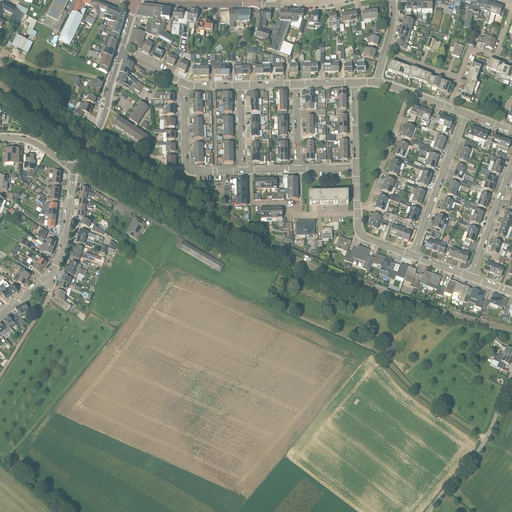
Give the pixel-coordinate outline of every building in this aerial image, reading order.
[(53,0),(53,2),(51,1),(51,2),(51,3),(50,5),(51,6),(42,24),(59,32),(68,14),(64,12),(64,11),(66,7),(69,2),(67,1),(65,0),(53,0)] [(66,7),(69,8),(67,12),(64,11),(64,12),(68,14),(70,15),(75,6),(77,0),(66,0),(67,1),(69,2),(66,7)] [(77,0),(75,6),(83,9),(85,5),(83,4),(84,0),(77,0)] [(93,9),(96,3),(89,0),(84,0),(83,4),(85,5),(93,9)] [(453,11),(454,0),(444,0),(444,6),(444,9),(447,9),(447,6),(449,7),(448,10),(453,11)] [(459,11),(461,0),(454,0),(453,11),(456,11),(455,14),(458,15),(459,11)] [(474,8),(477,0),(475,0),(461,0),(459,11),(464,12),(465,4),(470,5),(467,19),(471,20),(472,16),(474,8)] [(474,8),(472,16),(477,17),(477,19),(482,20),(483,17),(484,12),(486,2),(477,0),(474,8)] [(487,25),(493,4),(486,2),(484,12),(487,13),(484,25),(485,25),(484,28),(486,29),(486,28),(487,25)] [(32,18),(26,15),(15,10),(15,11),(1,3),(0,5),(0,17),(4,11),(12,15),(13,14),(30,24),(32,18)] [(86,22),(92,26),(98,15),(97,15),(100,10),(104,11),(106,7),(96,3),(93,9),(92,11),(86,22)] [(487,25),(490,26),(492,26),(495,15),(503,18),(505,11),(501,9),(502,8),(493,4),(487,25)] [(28,10),(18,5),(15,10),(26,15),(28,10)] [(92,11),(90,9),(88,12),(83,9),(75,6),(70,15),(61,35),(59,41),(71,47),(74,42),(86,22),(85,22),(92,11)] [(163,9),(156,8),(141,6),(140,8),(136,17),(148,18),(146,33),(151,35),(150,35),(154,37),(157,38),(161,20),(163,9)] [(118,18),(120,12),(109,8),(106,7),(104,11),(107,12),(106,15),(105,15),(103,19),(105,20),(105,19),(111,22),(113,23),(114,18),(115,19),(117,18),(118,18)] [(169,20),(171,10),(163,9),(161,20),(164,20),(164,19),(169,20)] [(182,21),(183,12),(179,12),(179,10),(174,10),(171,35),(172,36),(181,37),(183,37),(183,34),(185,25),(181,24),(181,21),(182,21)] [(378,19),(376,10),(370,11),(370,13),(371,20),(371,22),(378,21),(378,19)] [(195,26),(196,22),(198,15),(198,12),(188,11),(187,22),(187,25),(188,25),(188,29),(194,30),(195,26)] [(239,21),(239,26),(235,29),(235,32),(240,29),(240,28),(244,28),(244,22),(243,19),(244,19),(244,16),(243,16),(243,11),(237,12),(238,17),(239,17),(239,21)] [(280,11),(280,22),(291,22),(294,12),(280,11)] [(371,20),(370,13),(370,11),(363,12),(364,21),(371,20)] [(117,23),(123,25),(126,14),(120,12),(118,18),(117,18),(115,19),(114,18),(113,23),(116,24),(116,22),(117,23)] [(216,14),(215,24),(220,24),(229,24),(230,33),(235,32),(235,29),(234,22),(239,21),(239,17),(238,17),(237,12),(219,12),(219,14),(216,14)] [(290,23),(289,25),(299,29),(304,15),(304,12),(294,12),(291,22),(290,23)] [(357,21),(357,18),(356,12),(349,13),(350,22),(351,27),(354,26),(353,21),(357,21)] [(270,21),(270,13),(262,13),(262,20),(261,30),(264,31),(265,28),(266,28),(267,21),(270,21)] [(318,21),(318,13),(312,13),(312,15),(309,15),(309,23),(308,23),(308,28),(314,28),(314,26),(322,26),(322,21),(318,21)] [(342,23),(350,22),(349,13),(341,14),(342,23)] [(284,34),(287,34),(289,25),(291,22),(280,22),(280,17),(277,17),(277,22),(267,49),(277,52),(284,34)] [(261,30),(262,20),(256,19),(255,30),(258,30),(263,32),(261,38),(268,40),(270,33),(265,32),(265,31),(264,31),(261,30)] [(166,21),(164,20),(161,20),(157,38),(158,39),(167,44),(170,46),(173,41),(169,38),(170,37),(164,33),(163,35),(164,31),(165,32),(165,29),(164,29),(166,21)] [(116,24),(113,23),(111,22),(109,26),(113,27),(111,33),(119,36),(122,26),(116,24)] [(200,23),(196,22),(195,26),(198,27),(197,33),(200,34),(200,32),(204,32),(205,23),(200,23)] [(303,34),(306,24),(301,22),(298,32),(303,34)] [(204,32),(212,33),(212,30),(215,30),(215,24),(213,24),(205,23),(204,32)] [(33,30),(30,29),(29,28),(26,33),(30,35),(28,40),(33,42),(35,43),(37,38),(35,37),(37,33),(33,30)] [(140,49),(143,40),(145,33),(134,30),(133,34),(131,41),(132,41),(130,46),(135,47),(140,49)] [(255,36),(261,38),(263,32),(258,30),(255,30),(254,34),(256,34),(255,36)] [(111,33),(108,32),(106,38),(107,38),(117,43),(119,36),(111,33)] [(184,53),(187,34),(183,34),(183,37),(181,37),(179,50),(180,50),(183,52),(184,53)] [(492,49),(496,40),(489,38),(490,36),(484,34),(483,38),(482,44),(486,45),(486,47),(492,49)] [(33,42),(28,40),(17,35),(13,43),(12,46),(28,54),(33,43),(33,42)] [(158,39),(157,38),(154,37),(151,44),(147,42),(143,40),(140,49),(143,50),(142,52),(148,55),(150,51),(152,52),(158,39)] [(377,46),(379,39),(371,37),(370,41),(369,41),(368,44),(377,46)] [(473,46),(475,39),(471,39),(471,38),(466,37),(465,44),(473,46)] [(117,43),(107,38),(105,44),(116,47),(117,43)] [(437,52),(438,52),(441,44),(434,41),(435,40),(430,38),(426,48),(431,50),(431,49),(437,52)] [(290,56),(294,44),(284,40),(280,53),(290,56)] [(459,58),(463,47),(456,44),(452,55),(459,58)] [(112,58),(114,52),(102,48),(100,54),(112,58)] [(373,59),(375,52),(366,49),(365,53),(367,54),(366,57),(373,59)] [(153,57),(160,60),(161,57),(162,57),(164,53),(156,50),(153,57)] [(87,56),(97,59),(97,58),(102,60),(100,67),(109,70),(112,58),(100,54),(92,52),(91,52),(90,51),(89,51),(87,56)] [(173,67),(178,57),(177,56),(171,53),(166,63),(173,67)] [(211,68),(211,54),(207,55),(207,61),(208,61),(208,67),(201,68),(201,76),(208,76),(208,67),(211,67),(211,68)] [(221,76),(221,64),(215,64),(215,54),(211,54),(211,68),(214,68),(214,76),(221,76)] [(273,68),(273,56),(269,55),(270,60),(269,66),(263,66),(263,75),(270,74),(270,67),(273,67),(273,68)] [(285,66),(276,66),(276,57),(273,56),(273,68),(275,68),(276,74),(283,74),(283,71),(285,71),(285,66)] [(357,61),(357,57),(354,56),(354,65),(357,65),(357,72),(365,72),(365,64),(364,64),(364,61),(357,61)] [(324,61),(324,58),(320,58),(320,62),(321,65),(323,65),(324,73),(331,73),(331,61),(324,61)] [(479,72),(481,67),(483,68),(486,62),(478,59),(477,61),(475,60),(473,64),(472,64),(470,69),(479,72)] [(491,71),(494,62),(489,60),(486,69),(491,71)] [(178,69),(185,72),(189,64),(182,61),(180,65),(178,69)] [(145,70),(141,68),(135,65),(124,62),(122,68),(130,71),(132,72),(133,68),(134,68),(136,69),(137,71),(140,72),(140,73),(143,74),(145,70)] [(393,73),(396,64),(391,62),(388,71),(393,73)] [(496,72),(499,63),(494,62),(491,71),(496,72)] [(504,67),(504,65),(499,63),(496,72),(501,74),(504,67)] [(297,64),(297,66),(291,66),(290,66),(290,74),(298,74),(297,68),(300,68),(300,64),(297,64)] [(398,75),(401,65),(396,64),(393,73),(398,75)] [(107,74),(109,70),(100,67),(97,65),(95,68),(107,74)] [(406,67),(401,65),(398,75),(397,77),(402,79),(403,76),(406,67)] [(408,77),(411,68),(411,69),(406,67),(403,76),(408,78),(408,77)] [(504,80),(509,68),(504,67),(501,74),(499,78),(504,80)] [(129,75),(130,71),(122,68),(120,74),(128,77),(128,78),(134,84),(136,85),(136,86),(138,83),(136,81),(129,75)] [(413,79),(416,70),(411,68),(408,77),(413,79)] [(478,77),(479,72),(470,69),(468,73),(478,77)] [(421,72),(416,70),(413,79),(412,82),(417,83),(421,72)] [(423,83),(426,74),(421,72),(417,83),(422,85),(423,83)] [(476,82),(478,77),(468,73),(467,78),(479,83),(477,82),(476,82)] [(140,93),(142,89),(136,86),(136,85),(134,84),(128,78),(128,77),(120,74),(116,84),(128,91),(132,93),(135,90),(140,93)] [(427,86),(431,77),(431,76),(426,74),(423,83),(428,85),(427,86)] [(432,88),(436,79),(431,77),(427,86),(432,88)] [(478,88),(479,83),(467,78),(466,79),(468,79),(466,84),(478,88)] [(437,90),(440,81),(436,79),(432,88),(437,90)] [(100,90),(103,85),(95,81),(94,84),(89,82),(88,84),(100,90)] [(442,92),(445,83),(440,81),(437,90),(442,92)] [(447,94),(450,85),(445,83),(442,92),(447,94)] [(98,96),(100,90),(88,84),(86,89),(91,91),(90,92),(98,96)] [(476,93),(478,88),(466,84),(464,89),(473,92),(476,93)] [(472,97),(473,92),(464,89),(462,94),(472,97)] [(470,102),(472,97),(462,94),(461,99),(470,102)] [(94,105),(96,99),(89,96),(88,99),(87,98),(86,101),(94,105)] [(149,108),(144,105),(140,102),(129,120),(135,123),(137,125),(149,108)] [(81,103),(78,109),(77,109),(76,112),(83,115),(84,112),(89,114),(92,108),(81,103)] [(166,108),(163,108),(163,105),(155,105),(156,109),(160,109),(160,110),(163,110),(163,115),(166,115),(174,115),(174,108),(166,108)] [(251,115),(261,115),(261,112),(258,112),(258,105),(251,106),(251,109),(250,109),(250,112),(251,112),(251,115)] [(288,105),(287,105),(280,105),(280,111),(277,112),(277,113),(277,115),(287,114),(287,112),(287,108),(288,108),(288,105)] [(416,116),(419,108),(413,106),(410,114),(416,116)] [(422,119),(425,110),(419,108),(416,116),(422,119)] [(83,115),(76,112),(73,110),(72,113),(74,115),(81,119),(83,115)] [(433,118),(430,117),(432,113),(425,110),(422,119),(428,121),(426,129),(429,130),(433,118)] [(288,118),(287,117),(287,114),(277,115),(277,118),(277,124),(287,124),(287,121),(288,121),(288,118)] [(261,118),(261,116),(261,115),(251,115),(251,121),(250,121),(250,125),(251,125),(261,124),(261,118)] [(438,115),(436,119),(433,128),(436,129),(437,127),(438,127),(438,125),(444,127),(447,118),(441,116),(438,115)] [(148,137),(119,117),(117,116),(115,119),(117,120),(113,126),(143,145),(148,137)] [(202,126),(202,120),(210,119),(210,116),(203,116),(197,117),(197,119),(193,119),(194,126),(202,126)] [(167,120),(167,121),(166,121),(166,118),(160,118),(160,121),(160,128),(175,128),(174,120),(167,120)] [(450,129),(453,121),(447,118),(444,127),(450,129)] [(404,131),(412,134),(415,128),(406,125),(404,131)] [(474,137),(476,129),(471,127),(468,135),(474,137)] [(479,139),(482,132),(476,129),(474,137),(479,139)] [(287,133),(288,133),(288,130),(287,130),(277,130),(278,137),(278,140),(287,140),(287,133)] [(265,137),(261,137),(259,137),(259,131),(252,131),(252,134),(250,134),(251,137),(252,137),(255,137),(255,140),(261,140),(265,140),(265,137)] [(410,140),(412,134),(404,131),(402,137),(410,140)] [(485,141),(488,134),(482,132),(479,139),(485,141)] [(444,145),(446,139),(438,136),(436,142),(444,145)] [(496,148),(499,138),(493,136),(491,143),(493,144),(492,148),(495,149),(496,148)] [(501,150),(505,140),(499,138),(496,148),(501,150)] [(252,150),(259,150),(259,143),(261,143),(261,140),(255,140),(255,143),(252,143),(252,146),(251,146),(251,150),(252,150)] [(287,143),(287,142),(287,140),(278,140),(278,143),(280,143),(280,149),(277,149),(287,149),(287,146),(288,146),(288,143),(287,143)] [(507,152),(508,150),(511,142),(505,140),(501,150),(507,152)] [(441,152),(444,145),(436,142),(433,149),(441,152)] [(175,145),(166,145),(165,145),(165,143),(155,143),(155,146),(162,146),(162,155),(167,155),(172,155),(172,153),(175,153),(175,145)] [(397,149),(406,152),(408,146),(400,143),(397,149)] [(474,150),(472,149),(464,146),(463,148),(461,154),(471,158),(474,150)] [(426,153),(427,150),(421,147),(420,150),(418,156),(421,157),(423,153),(424,154),(425,152),(426,153)] [(19,163),(19,150),(5,149),(5,162),(19,163)] [(408,160),(403,158),(406,152),(397,149),(395,155),(399,156),(398,159),(404,161),(407,163),(408,162),(408,160)] [(436,163),(438,157),(430,154),(428,160),(436,163)] [(469,164),(471,158),(461,154),(459,160),(464,162),(463,165),(467,167),(473,169),(474,166),(469,164)] [(33,163),(34,156),(26,155),(26,163),(25,162),(24,169),(31,170),(30,172),(29,172),(27,176),(33,178),(38,168),(36,167),(35,167),(35,164),(33,163)] [(504,160),(496,157),(492,156),(491,158),(493,158),(492,160),(495,161),(493,167),(501,169),(503,163),(504,160)] [(202,167),(202,164),(203,164),(203,157),(194,157),(194,164),(198,164),(198,167),(202,167)] [(399,170),(401,164),(403,164),(404,161),(398,159),(396,162),(393,161),(391,167),(399,170)] [(434,169),(436,163),(428,160),(426,166),(434,169)] [(455,172),(463,174),(465,168),(458,166),(455,172)] [(397,176),(399,170),(391,167),(388,173),(397,176)] [(498,175),(501,169),(493,167),(491,172),(483,169),(482,172),(493,176),(494,174),(498,175)] [(429,181),(432,175),(424,172),(421,178),(429,181)] [(462,181),(462,180),(463,181),(465,175),(463,174),(455,172),(453,178),(461,180),(462,181)] [(493,178),(493,176),(482,172),(481,175),(485,176),(483,182),(495,186),(496,182),(495,182),(496,180),(493,178)] [(398,183),(395,182),(386,178),(384,185),(392,188),(396,189),(398,183)] [(419,184),(418,187),(423,189),(424,189),(425,186),(427,187),(429,181),(421,178),(419,184)] [(476,185),(475,188),(485,192),(486,190),(491,192),(492,189),(494,190),(495,186),(483,182),(480,181),(478,186),(476,185)] [(449,188),(457,191),(459,185),(451,182),(449,188)] [(390,194),(392,188),(384,185),(382,191),(390,194)] [(417,190),(415,196),(423,199),(425,193),(422,192),(423,189),(418,187),(417,190)] [(92,195),(95,196),(95,197),(99,199),(101,195),(96,192),(95,193),(90,193),(90,189),(81,188),(80,194),(92,195)] [(457,191),(449,188),(447,194),(455,197),(457,191)] [(485,192),(475,188),(474,191),(482,194),(480,199),(487,202),(489,196),(484,195),(485,192)] [(309,205),(348,204),(348,192),(309,193),(309,205)] [(377,202),(386,206),(388,199),(380,196),(377,202)] [(420,205),(423,199),(415,196),(412,202),(420,205)] [(443,205),(451,208),(453,202),(445,199),(443,205)] [(480,209),(481,207),(485,209),(487,202),(480,199),(477,206),(470,203),(469,205),(475,207),(480,209)] [(237,203),(237,206),(236,206),(237,209),(241,209),(241,206),(247,206),(247,201),(237,201),(230,201),(230,204),(233,204),(233,203),(237,203)] [(383,212),(386,206),(377,202),(375,209),(379,210),(378,213),(389,217),(391,214),(383,212)] [(12,208),(17,212),(20,207),(15,204),(12,208)] [(448,214),(451,208),(443,205),(441,211),(448,214)] [(261,219),(266,219),(266,207),(264,207),(264,209),(261,209),(261,212),(257,212),(258,218),(261,218),(261,219)] [(417,217),(419,211),(411,208),(409,214),(417,217)] [(481,219),(483,213),(476,210),(473,217),(481,219)] [(89,212),(85,212),(78,211),(77,217),(84,218),(88,219),(89,212)] [(388,220),(389,217),(378,213),(377,216),(373,214),(371,220),(379,223),(381,218),(388,220)] [(409,214),(406,220),(415,223),(417,217),(409,214)] [(436,222),(443,224),(448,226),(450,221),(454,222),(455,219),(449,217),(442,214),(441,217),(436,215),(434,218),(437,219),(436,222)] [(473,217),(471,223),(464,220),(463,223),(475,227),(476,224),(479,225),(481,219),(473,217)] [(509,227),(511,221),(504,218),(502,224),(509,227)] [(137,240),(146,225),(135,219),(126,234),(137,240)] [(91,223),(88,222),(83,220),(81,226),(85,228),(89,229),(103,235),(105,233),(103,231),(95,226),(91,223)] [(377,230),(379,223),(371,220),(368,227),(377,230)] [(475,227),(463,223),(459,221),(458,224),(470,228),(468,234),(476,237),(478,230),(474,229),(475,227)] [(441,230),(443,224),(436,222),(435,225),(432,224),(431,227),(433,228),(432,230),(441,233),(442,231),(441,230)] [(296,236),(305,236),(305,223),(296,223),(296,228),(296,236)] [(314,236),(314,228),(314,223),(305,223),(305,236),(305,239),(311,239),(311,236),(314,236)] [(507,233),(509,227),(502,224),(499,230),(507,233)] [(396,237),(399,228),(393,226),(390,234),(396,237)] [(408,232),(409,228),(406,227),(405,231),(402,239),(408,241),(411,233),(408,232)] [(41,228),(37,236),(39,238),(45,240),(48,233),(41,228)] [(332,239),(332,233),(332,228),(321,228),(322,239),(332,239)] [(402,239),(405,231),(399,228),(396,237),(402,239)] [(88,233),(86,232),(81,230),(78,237),(86,239),(87,236),(95,239),(96,236),(88,233)] [(505,238),(507,233),(499,230),(497,236),(503,238),(502,240),(505,241),(506,239),(505,238)] [(473,242),(476,237),(468,234),(466,240),(465,240),(464,242),(470,244),(471,242),(473,242)] [(432,250),(435,243),(434,243),(436,238),(430,236),(426,248),(432,250)] [(85,243),(86,239),(78,237),(76,243),(81,245),(84,246),(92,249),(93,246),(85,243)] [(335,248),(345,251),(345,250),(347,251),(351,242),(344,240),(343,240),(343,239),(339,237),(335,248)] [(18,242),(20,243),(31,250),(34,246),(21,238),(18,242)] [(53,249),(55,243),(45,240),(39,238),(37,240),(43,244),(42,246),(53,249)] [(448,250),(451,241),(448,240),(446,247),(440,245),(437,252),(443,255),(445,249),(448,250)] [(511,244),(505,241),(502,240),(501,243),(495,240),(492,246),(503,250),(505,245),(510,247),(511,244)] [(111,241),(109,249),(115,251),(117,245),(111,241)] [(457,251),(452,249),(454,242),(451,241),(448,250),(450,251),(449,257),(454,259),(457,251)] [(225,265),(184,242),(180,249),(220,273),(225,265)] [(437,252),(440,245),(435,243),(432,250),(437,252)] [(53,249),(42,246),(41,245),(39,251),(51,255),(53,249)] [(84,249),(82,248),(77,246),(75,252),(81,254),(95,259),(96,257),(83,252),(84,249)] [(367,256),(368,255),(369,250),(362,247),(362,248),(358,246),(357,249),(352,247),(351,252),(347,262),(352,263),(354,257),(365,262),(362,268),(366,270),(369,262),(371,257),(367,256)] [(501,256),(503,250),(492,246),(490,252),(493,253),(492,256),(498,258),(499,255),(501,256)] [(460,261),(463,253),(457,251),(454,259),(460,261)] [(103,262),(95,259),(81,254),(75,252),(72,258),(79,261),(81,258),(84,259),(84,258),(103,265),(103,262)] [(32,260),(43,268),(46,263),(45,263),(47,260),(42,257),(38,262),(37,261),(38,259),(30,253),(27,257),(30,258),(32,260)] [(466,263),(469,255),(463,253),(460,261),(466,263)] [(376,255),(373,264),(381,267),(384,258),(376,255)] [(385,272),(386,269),(389,270),(391,265),(393,261),(384,258),(381,267),(380,270),(385,272)] [(34,268),(33,269),(39,273),(43,268),(32,260),(29,264),(23,260),(20,263),(27,268),(29,265),(34,268)] [(492,265),(493,263),(487,261),(483,271),(489,273),(492,265)] [(78,265),(76,264),(71,262),(69,268),(86,274),(87,272),(77,268),(78,265)] [(405,276),(409,267),(400,264),(399,268),(397,273),(405,276)] [(495,275),(498,268),(492,265),(489,273),(495,275)] [(413,278),(415,274),(417,270),(409,267),(405,276),(403,281),(411,284),(410,286),(414,288),(415,285),(417,280),(414,279),(414,278),(413,278)] [(24,272),(25,270),(21,268),(16,274),(27,281),(30,276),(24,272)] [(89,279),(90,276),(86,274),(69,268),(67,274),(71,276),(74,277),(74,276),(77,277),(83,279),(84,276),(85,276),(85,277),(89,279)] [(495,275),(501,277),(504,270),(498,268),(495,275)] [(425,271),(420,283),(428,287),(433,274),(425,271)] [(24,286),(27,281),(16,274),(13,280),(17,283),(18,282),(24,286)] [(436,290),(439,282),(441,277),(433,274),(428,287),(436,290)] [(61,282),(81,289),(82,286),(70,282),(71,279),(68,278),(63,276),(61,282)] [(3,280),(1,282),(0,282),(0,287),(3,285),(12,297),(17,293),(12,286),(10,288),(6,282),(5,283),(3,280)] [(454,292),(457,283),(449,280),(444,293),(452,296),(454,292)] [(69,287),(69,289),(82,293),(83,290),(81,289),(61,282),(58,290),(66,293),(68,287),(69,287)] [(464,302),(468,291),(464,290),(465,286),(457,283),(454,292),(462,295),(461,298),(460,301),(464,303),(464,302)] [(7,301),(12,297),(3,285),(0,287),(0,288),(1,290),(0,290),(1,292),(0,293),(7,301)] [(482,300),(483,298),(485,293),(473,289),(471,293),(468,291),(464,302),(466,303),(468,299),(469,299),(477,302),(475,306),(481,309),(484,300),(482,300)] [(65,298),(66,293),(58,290),(55,299),(59,300),(58,304),(68,311),(71,306),(65,302),(66,298),(65,298)] [(501,307),(502,303),(504,298),(493,294),(490,302),(486,301),(483,309),(487,310),(490,303),(501,307)] [(29,312),(27,309),(25,304),(15,309),(17,313),(13,316),(18,322),(20,319),(21,320),(25,317),(23,315),(24,314),(29,312)] [(15,325),(18,322),(13,316),(10,319),(8,317),(3,321),(5,323),(9,327),(13,324),(15,325)] [(0,334),(2,337),(9,331),(11,329),(10,329),(9,327),(5,323),(2,326),(0,324),(0,334)] [(494,341),(501,347),(504,344),(497,338),(494,341)] [(504,355),(504,354),(511,358),(511,357),(511,351),(506,348),(504,352),(502,351),(501,353),(499,352),(497,356),(501,358),(502,356),(504,355)] [(497,356),(495,355),(492,361),(499,363),(497,368),(503,370),(505,364),(509,366),(511,358),(504,354),(504,355),(502,356),(501,358),(497,356)]
